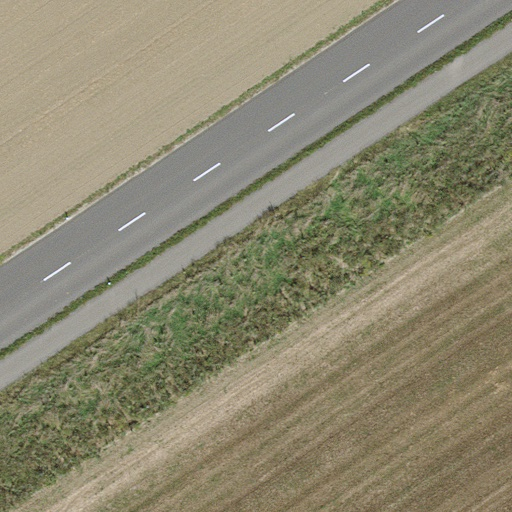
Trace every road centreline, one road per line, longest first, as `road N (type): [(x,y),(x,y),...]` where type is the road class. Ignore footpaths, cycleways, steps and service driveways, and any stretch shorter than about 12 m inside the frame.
road 1 (track): [(0,384),(511,46)]
road 2 (tertiary): [(0,311),(470,0)]
